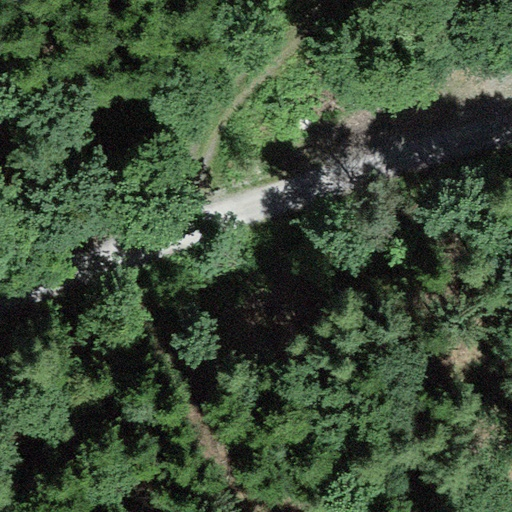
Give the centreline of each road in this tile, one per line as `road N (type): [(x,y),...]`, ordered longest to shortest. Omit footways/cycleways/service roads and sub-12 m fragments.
road 1 (track): [(511,144),(0,312)]
road 2 (track): [(349,0),(180,160),(229,237)]
